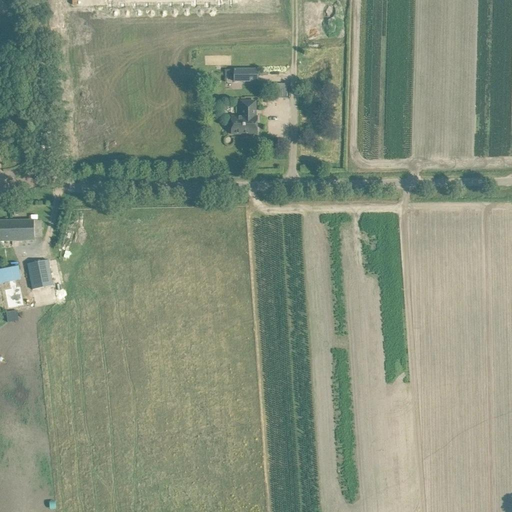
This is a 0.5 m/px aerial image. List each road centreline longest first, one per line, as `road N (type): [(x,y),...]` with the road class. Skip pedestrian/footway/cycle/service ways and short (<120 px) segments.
road 1 (unclassified): [(39,178),(65,188),(511,179)]
road 2 (tertiary): [(39,178),(46,152),(34,0)]
